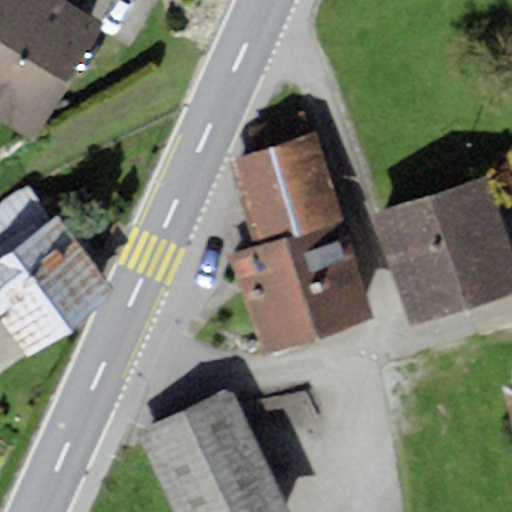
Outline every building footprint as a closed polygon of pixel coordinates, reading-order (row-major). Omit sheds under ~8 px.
[(100,23),(61,0),(0,0),(0,118),(31,137),(100,23)] [(253,152),(228,160),(257,246),(343,218),(316,133),(309,136),(301,112),(246,130),(253,152)] [(511,248),(489,177),(374,214),(410,327),(511,294),(511,248)] [(110,292),(28,180),(0,200),(0,314),(3,318),(28,352),(110,292)] [(346,221),(231,258),(263,357),(378,320),(346,221)] [(511,385),(503,387),(511,426),(511,385)] [(289,511),(235,390),(139,433),(174,511),(289,511)]
